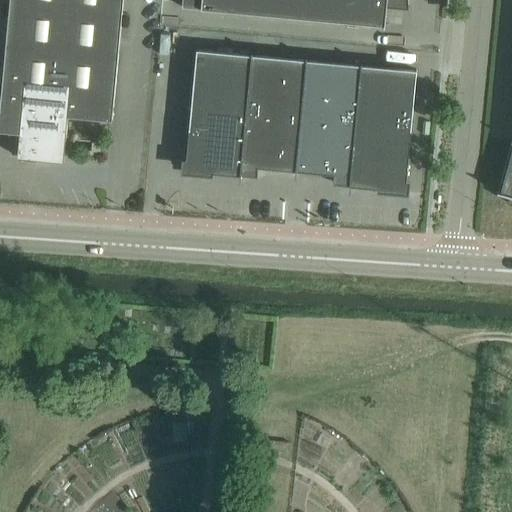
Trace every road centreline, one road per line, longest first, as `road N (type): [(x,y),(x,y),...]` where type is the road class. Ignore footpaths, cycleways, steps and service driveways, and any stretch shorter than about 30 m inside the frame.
road 1 (secondary): [(456,267),(0,236)]
road 2 (unclassified): [(482,0),(456,267)]
